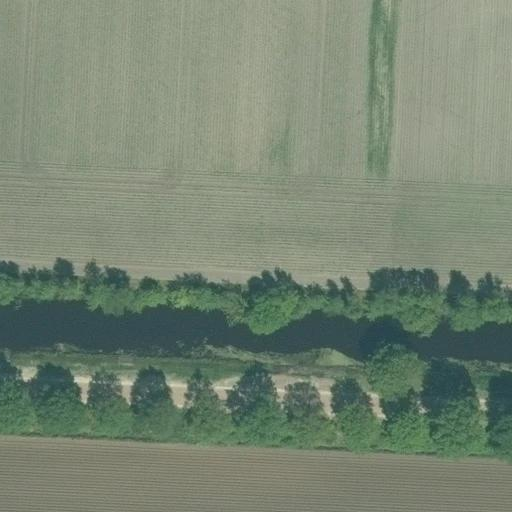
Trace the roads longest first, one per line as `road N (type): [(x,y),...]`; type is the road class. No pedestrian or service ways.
road 1 (track): [(511,290),(0,265)]
road 2 (tertiary): [(511,413),(0,389)]
